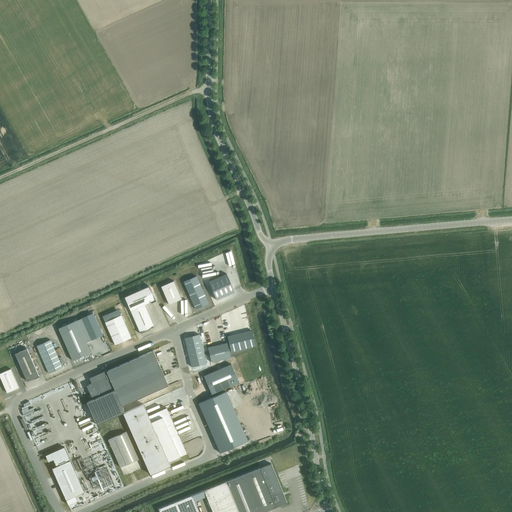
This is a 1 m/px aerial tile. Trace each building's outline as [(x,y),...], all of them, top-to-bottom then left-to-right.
[(227,273),(208,282),(216,300),(235,292),(227,273)] [(196,276),(184,281),(196,309),(208,303),(196,276)] [(173,280),(161,286),(169,304),(181,299),(173,280)] [(148,286),(125,297),(130,310),(144,304),(150,301),(154,299),(148,286)] [(139,306),(130,310),(134,319),(140,333),(150,329),(149,328),(154,326),(144,304),(139,306)] [(121,315),(105,323),(115,345),(131,338),(121,315)] [(77,320),(58,328),(72,361),(91,352),(86,342),(77,320)] [(251,330),(227,336),(231,351),(255,346),(251,330)] [(199,334),(185,337),(192,367),(206,363),(199,334)] [(50,339),(37,345),(49,373),(63,367),(50,339)] [(227,343),(208,347),(211,362),(231,357),(227,343)] [(39,376),(27,349),(15,354),(27,381),(39,376)] [(86,385),(93,399),(115,389),(122,406),(168,385),(153,350),(106,371),(106,370),(90,378),(92,383),(86,385)] [(231,364),(204,376),(211,394),(239,382),(231,364)] [(19,387),(11,369),(0,373),(0,376),(7,393),(19,387)] [(93,399),(86,402),(96,424),(125,412),(122,406),(115,389),(93,399)] [(227,391),(199,403),(220,453),(248,441),(227,391)] [(143,404),(123,413),(150,474),(171,465),(169,461),(187,453),(171,416),(167,407),(149,415),(143,404)] [(126,431),(108,439),(120,467),(139,459),(126,431)] [(64,447),(45,455),(48,462),(53,459),(54,461),(56,466),(52,468),(66,500),(84,492),(64,447)] [(212,511),(263,511),(287,503),(271,463),(204,490),(212,511)] [(198,511),(192,495),(158,509),(159,511),(198,511)]
